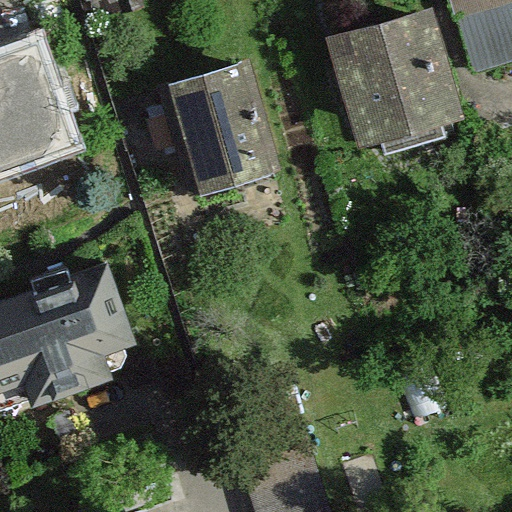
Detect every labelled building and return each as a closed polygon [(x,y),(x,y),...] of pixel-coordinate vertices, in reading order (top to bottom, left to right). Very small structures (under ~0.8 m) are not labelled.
[(453,0),(458,14),(499,0),(453,0)] [(325,33),(357,139),(449,111),(417,5),(325,33)] [(0,51),(0,162),(58,142),(23,44),(0,51)] [(152,84),(184,190),(275,163),(243,57),(152,84)] [(0,290),(0,382),(13,378),(21,402),(95,377),(87,353),(124,341),(95,258),(0,290)] [(336,511),(306,409),(249,423),(258,457),(272,511),(336,511)]
